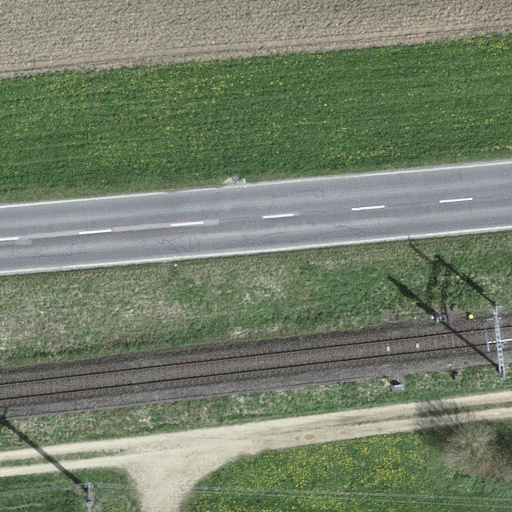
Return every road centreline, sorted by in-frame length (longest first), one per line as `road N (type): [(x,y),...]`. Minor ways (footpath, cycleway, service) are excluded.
road 1 (track): [(511,404),(0,464)]
road 2 (primary): [(0,239),(511,195)]
